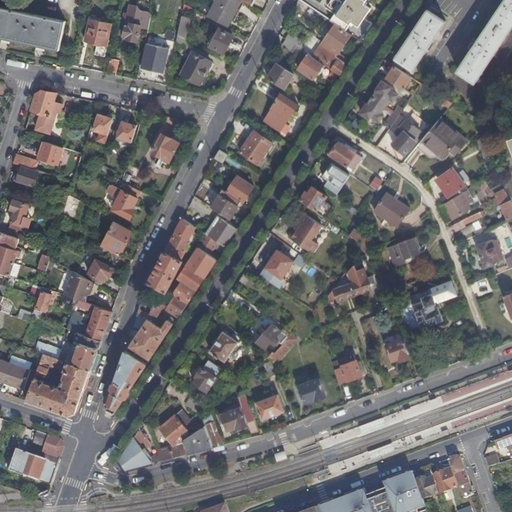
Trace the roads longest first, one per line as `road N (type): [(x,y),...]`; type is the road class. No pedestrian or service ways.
road 1 (unclassified): [(493,362),(243,454),(120,482),(79,467)]
road 2 (tertiary): [(86,439),(100,443),(121,431),(326,121)]
road 3 (tertiary): [(223,114),(135,285),(86,439)]
road 4 (residential): [(493,362),(422,187),(326,121)]
road 5 (unclassified): [(269,511),(468,440)]
road 6 (tertiary): [(223,114),(31,73)]
road 7 (tertiary): [(326,121),(407,0)]
road 8 (tertiary): [(281,0),(223,114)]
